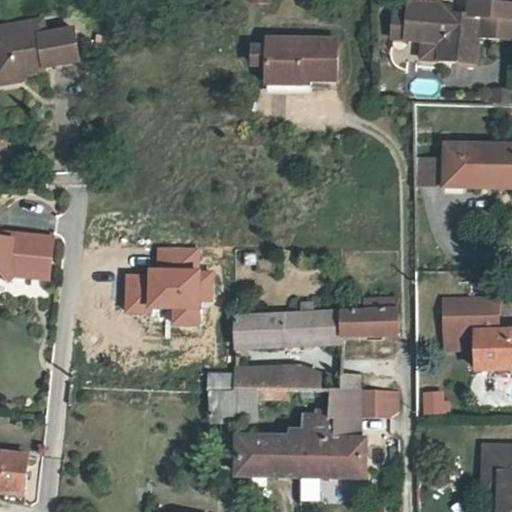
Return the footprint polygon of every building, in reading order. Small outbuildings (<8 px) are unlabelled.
[(277,0),(257,0),(258,9),(278,9),(277,0)] [(430,42),(445,44),(444,62),(481,65),(483,39),(485,17),(474,16),(457,14),(458,7),(416,3),(415,14),(413,41),(430,42)] [(511,7),(475,5),(474,16),(485,17),(510,19),(508,41),(511,41),(511,7)] [(402,12),(399,40),(413,41),(415,14),(402,12)] [(510,19),(485,17),(483,39),(508,41),(510,19)] [(39,19),(34,20),(36,34),(42,33),(39,19)] [(34,20),(0,25),(0,70),(18,67),(19,75),(43,70),(42,68),(77,61),(71,28),(42,33),(36,34),(34,20)] [(258,64),(257,40),(244,41),(245,64),(258,64)] [(275,88),(311,88),(311,83),(346,84),(346,43),(276,42),(275,88)] [(445,44),(430,42),(428,61),(444,62),(445,44)] [(18,67),(0,70),(0,83),(20,80),(19,75),(18,67)] [(511,94),(496,93),(495,107),(511,106),(511,94)] [(499,192),(500,149),(448,148),(448,191),(499,192)] [(511,149),(500,149),(499,192),(511,191),(511,149)] [(432,187),(433,157),(416,156),(415,186),(432,187)] [(0,269),(7,270),(6,277),(47,281),(51,238),(4,234),(4,240),(0,239),(0,269)] [(341,314),(342,340),(399,337),(398,300),(365,301),(365,312),(341,314)] [(446,340),(477,339),(478,374),(511,373),(511,336),(498,337),(498,304),(445,305),(446,340)] [(342,340),(341,314),(312,315),(311,306),(300,307),(300,316),(233,319),(234,351),(343,346),(342,340)] [(235,390),(273,392),(273,370),(234,372),(235,390)] [(273,392),(287,392),(323,393),(323,379),(299,372),(273,370),(273,392)] [(344,393),(361,394),(360,376),(344,377),(344,393)] [(447,412),(445,388),(418,389),(420,413),(447,412)] [(273,392),(235,390),(209,390),(208,424),(255,424),(255,402),(287,401),(287,392),(273,392)] [(300,442),(299,479),(366,480),(366,474),(372,474),(372,466),(367,465),(366,441),(361,440),(361,416),(361,394),(344,393),(330,393),(329,419),(309,419),(308,442),(300,442)] [(399,394),(361,394),(361,416),(399,416),(399,394)] [(299,479),(300,442),(237,441),(237,478),(299,479)] [(498,496),(497,511),(511,511),(511,450),(482,450),(481,478),(493,478),(493,496),(498,496)] [(0,493),(21,496),(26,458),(0,454),(0,493)] [(481,478),(481,495),(493,496),(493,478),(481,478)]
